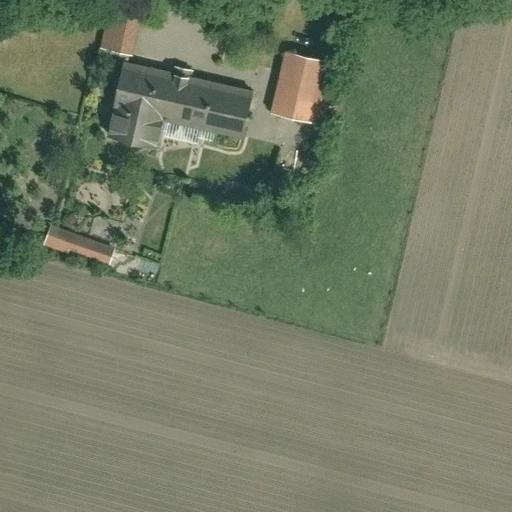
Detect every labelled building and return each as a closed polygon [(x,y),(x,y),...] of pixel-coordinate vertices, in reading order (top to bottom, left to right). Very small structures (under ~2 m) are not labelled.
[(351,0),(305,0),(305,10),(358,15),(360,1),(351,0)] [(99,49),(132,56),(142,10),(109,3),(107,11),(99,49)] [(337,62),(284,49),(268,115),(322,128),(337,62)] [(252,89),(122,59),(104,139),(156,151),(163,121),(241,139),(252,89)] [(45,242),(108,264),(114,246),(51,224),(45,242)]
